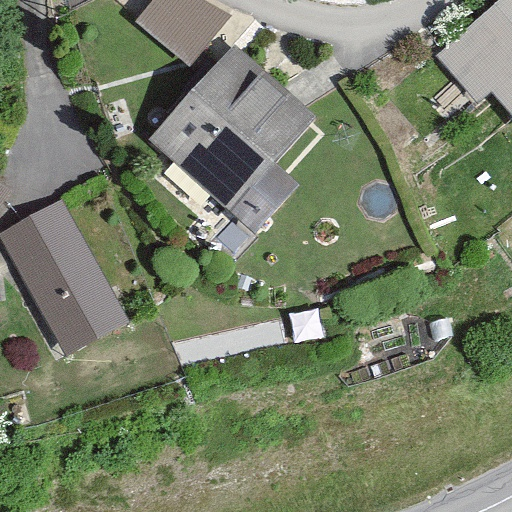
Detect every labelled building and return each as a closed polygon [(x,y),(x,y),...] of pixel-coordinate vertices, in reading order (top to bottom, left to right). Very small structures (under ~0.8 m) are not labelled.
[(148,0),(136,23),(198,58),(227,6),(215,0),(148,0)] [(511,15),(458,61),(499,110),(511,99),(511,15)] [(330,122),(245,53),(167,148),(252,217),(330,122)] [(0,231),(23,193),(0,179),(0,231)] [(143,326),(73,204),(12,239),(82,361),(143,326)]
